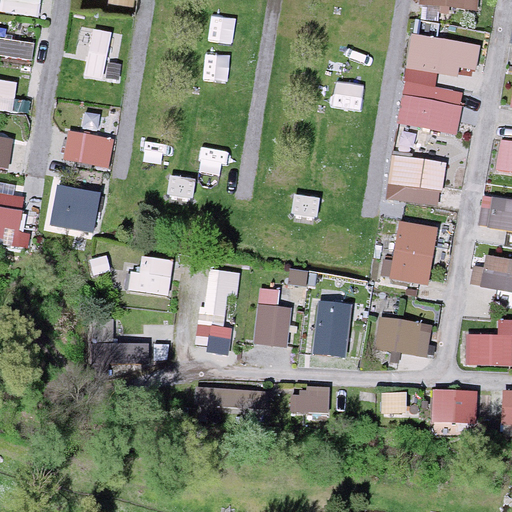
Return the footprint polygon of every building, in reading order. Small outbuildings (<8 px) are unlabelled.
[(1,0),(0,9),(0,10),(40,17),(42,0),(1,0)] [(423,0),(423,6),(480,9),(480,0),(423,0)] [(93,51),(108,54),(111,32),(96,29),(93,51)] [(412,33),(399,124),(459,133),(467,84),(476,85),(482,44),(412,33)] [(0,54),(33,59),(36,42),(0,37),(0,54)] [(0,109),(16,110),(17,79),(0,78),(0,109)] [(65,162),(113,167),(116,134),(68,129),(65,162)] [(0,166),(11,168),(14,136),(0,134),(0,166)] [(511,138),(503,137),(497,169),(511,171),(511,138)] [(395,152),(386,197),(440,208),(449,163),(395,152)] [(97,232),(102,190),(55,184),(50,227),(97,232)] [(0,191),(0,241),(31,247),(37,217),(24,215),(27,197),(0,191)] [(511,229),(511,197),(485,193),(480,225),(511,229)] [(433,284),(438,224),(399,221),(394,281),(433,284)] [(511,292),(511,258),(483,251),(475,283),(511,292)] [(171,295),(175,259),(143,256),(141,274),(129,273),(127,291),(171,295)] [(202,341),(230,342),(232,294),(239,294),(240,274),(205,272),(202,341)] [(279,307),(280,288),(259,287),(256,344),(290,345),(292,307),(279,307)] [(318,299),(314,352),(349,354),(353,302),(318,299)] [(378,349),(430,354),(433,322),(381,317),(378,349)] [(511,364),(511,319),(500,319),(500,334),(467,333),(466,364),(511,364)] [(148,384),(150,344),(94,342),(92,381),(148,384)] [(197,409),(269,410),(270,389),(197,387),(197,409)] [(292,389),(293,413),(331,412),(331,388),(292,389)] [(479,419),(480,388),(434,388),(433,419),(479,419)] [(511,389),(503,389),(502,426),(511,425),(511,389)] [(384,392),(384,413),(407,412),(406,391),(384,392)]
